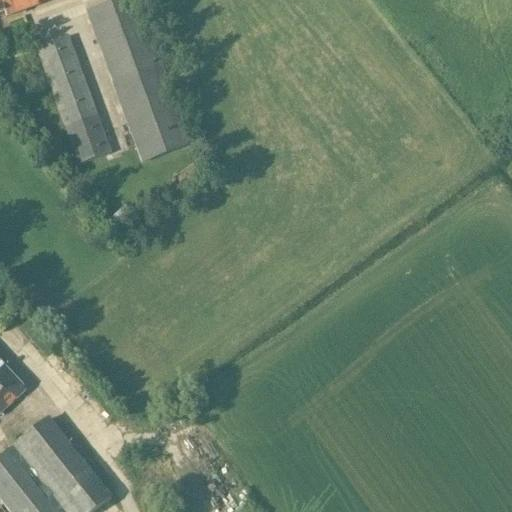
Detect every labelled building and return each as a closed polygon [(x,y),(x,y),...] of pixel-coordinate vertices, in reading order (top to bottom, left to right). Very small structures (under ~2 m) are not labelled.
[(0,0),(0,16),(6,15),(7,17),(56,0),(0,0)] [(138,0),(121,0),(85,13),(141,166),(192,148),(138,0)] [(78,167),(112,155),(70,38),(36,50),(78,167)] [(0,416),(27,392),(0,361),(0,416)] [(0,511),(96,511),(113,499),(51,417),(0,458),(0,511)]
